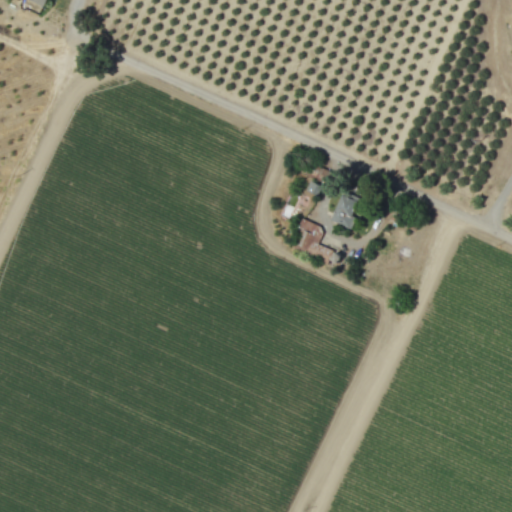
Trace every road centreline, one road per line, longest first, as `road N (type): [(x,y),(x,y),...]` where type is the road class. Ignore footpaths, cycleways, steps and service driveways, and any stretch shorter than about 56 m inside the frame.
road 1 (residential): [(511,239),(83,33)]
road 2 (track): [(460,215),(314,511)]
